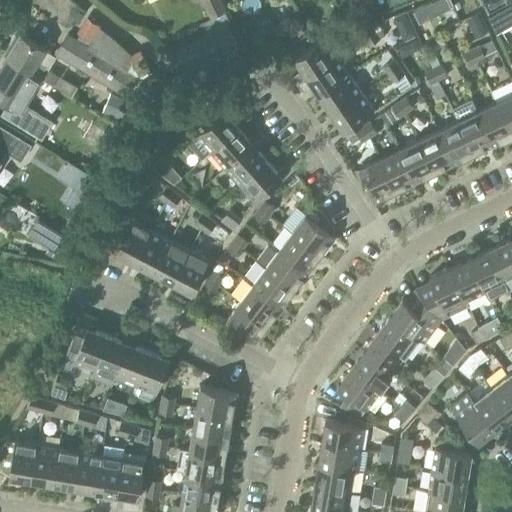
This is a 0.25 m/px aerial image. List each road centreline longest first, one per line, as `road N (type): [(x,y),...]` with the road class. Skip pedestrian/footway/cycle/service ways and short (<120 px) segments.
road 1 (residential): [(395,256),(254,62)]
road 2 (residential): [(302,382),(90,279)]
road 3 (residential): [(302,382),(395,256)]
road 4 (residential): [(281,511),(302,382)]
road 5 (residential): [(395,256),(511,201)]
